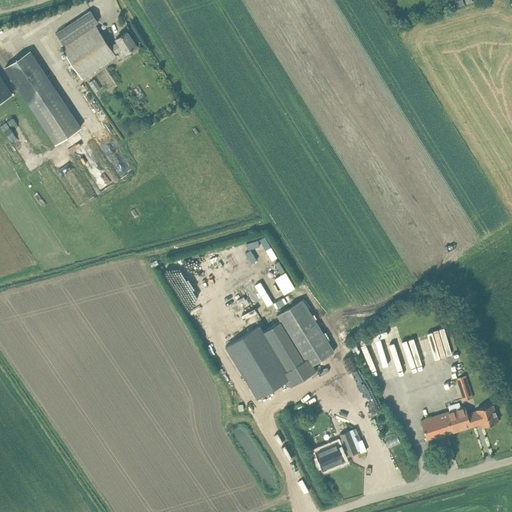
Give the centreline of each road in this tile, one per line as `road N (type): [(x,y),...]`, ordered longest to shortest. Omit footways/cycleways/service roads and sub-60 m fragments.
road 1 (unknown): [(384,498),(360,417),(346,397),(305,385),(273,404),(266,428),(307,511)]
road 2 (unclassified): [(337,511),(511,464)]
road 3 (unknown): [(438,484),(395,363)]
